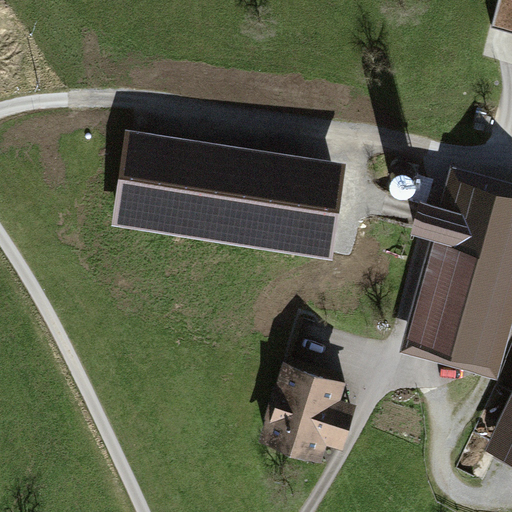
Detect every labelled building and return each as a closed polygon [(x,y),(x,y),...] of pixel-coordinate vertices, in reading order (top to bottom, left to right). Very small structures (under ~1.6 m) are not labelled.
[(511,0),(498,0),(492,28),(511,32),(511,0)] [(346,163),(126,130),(111,226),(332,259),(346,163)] [(433,253),(408,345),(500,370),(511,324),(511,190),(452,174),(441,216),(417,209),(407,246),(433,253)] [(511,364),(473,448),(511,468),(511,364)] [(288,368),(261,452),(321,471),(348,387),(288,368)]
